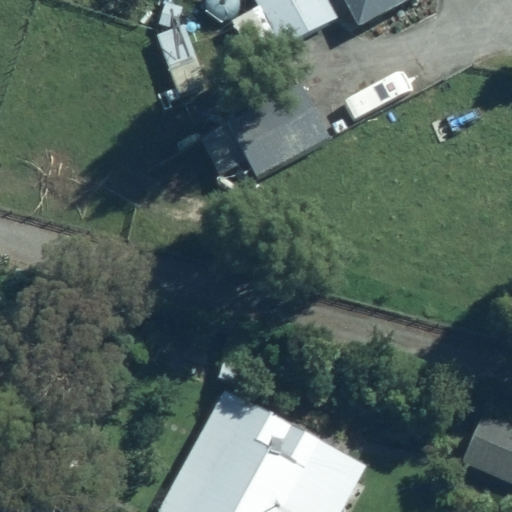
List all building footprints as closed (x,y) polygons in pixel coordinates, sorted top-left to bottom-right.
[(238,0),(270,55),(334,18),(349,44),(424,0),(238,0)] [(279,90),(186,147),(209,185),(232,171),(242,189),(313,145),(279,90)] [(269,340),(225,331),(214,390),(258,398),(269,340)] [(247,403),(181,511),(340,511),(346,503),(339,498),(357,468),(247,403)] [(511,429),(482,412),(456,456),(511,488),(511,429)]
